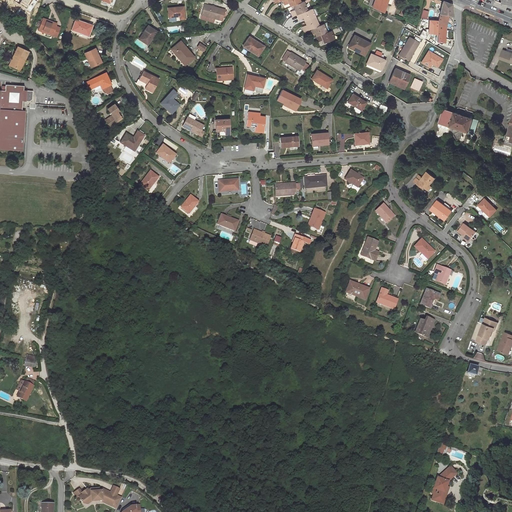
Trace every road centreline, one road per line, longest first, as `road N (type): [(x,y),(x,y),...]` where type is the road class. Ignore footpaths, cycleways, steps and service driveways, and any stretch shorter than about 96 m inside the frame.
road 1 (residential): [(511,369),(452,352),(448,344),(473,290),(471,269),(411,215)]
road 2 (residential): [(402,108),(233,0)]
road 3 (residential): [(122,22),(115,51),(123,83),(157,126),(209,160)]
road 4 (residential): [(253,167),(391,155)]
